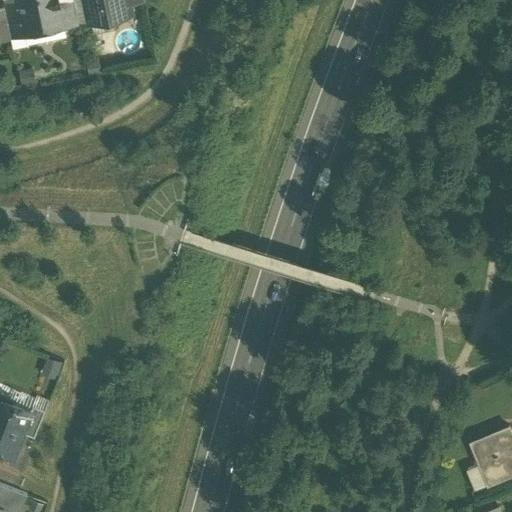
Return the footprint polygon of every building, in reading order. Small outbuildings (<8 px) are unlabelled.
[(17,0),(13,0),(4,2),(5,7),(11,37),(26,34),(25,26),(23,26),(17,0)] [(60,0),(17,0),(23,26),(25,26),(62,19),(64,18),(61,3),(60,0)] [(74,0),(73,0),(61,3),(64,18),(62,19),(64,26),(79,23),(74,0)] [(86,0),(91,22),(114,18),(113,12),(129,8),(128,5),(127,0),(86,0)] [(5,7),(0,7),(0,40),(11,38),(11,37),(5,7)] [(31,410),(12,402),(9,396),(2,393),(0,393),(0,451),(13,456),(23,432),(32,410),(31,410)] [(45,410),(33,405),(31,410),(32,410),(23,432),(35,437),(45,410)] [(511,431),(509,425),(470,441),(488,484),(511,473),(511,431)] [(19,511),(27,494),(0,483),(0,507),(2,508),(9,511),(19,511)]
